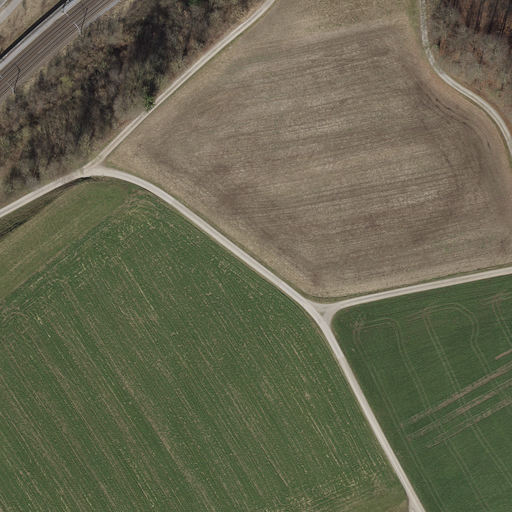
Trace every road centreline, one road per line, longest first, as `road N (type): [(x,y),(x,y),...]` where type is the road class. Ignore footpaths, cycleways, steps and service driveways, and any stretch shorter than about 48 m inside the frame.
road 1 (track): [(82,172),(115,173),(157,190),(312,310),(420,511)]
road 2 (track): [(82,172),(271,0)]
road 3 (track): [(511,270),(312,310)]
road 4 (track): [(423,0),(436,63),(488,107),(511,146)]
